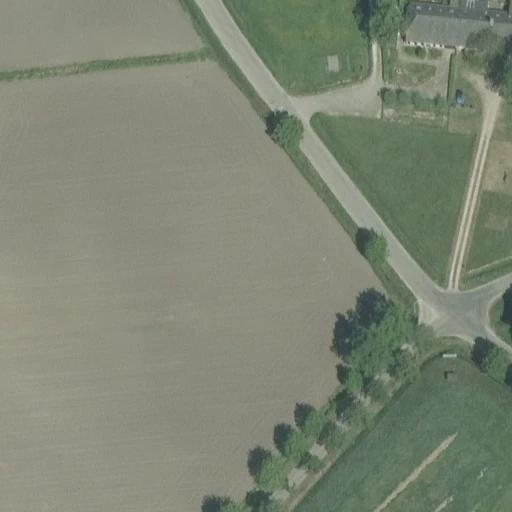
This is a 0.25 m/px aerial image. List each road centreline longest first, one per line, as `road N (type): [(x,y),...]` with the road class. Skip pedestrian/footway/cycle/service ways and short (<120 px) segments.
road 1 (unclassified): [(265,511),(450,311)]
road 2 (unclassified): [(450,311),(287,114)]
road 3 (track): [(450,311),(494,100)]
road 4 (unclassified): [(287,114),(207,0)]
